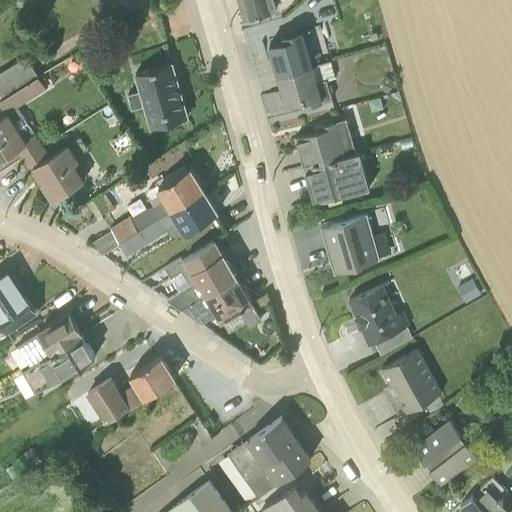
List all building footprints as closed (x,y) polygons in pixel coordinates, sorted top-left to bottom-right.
[(244,0),(246,6),(243,7),(243,8),(271,0),(244,0)] [(315,55),(321,53),(312,19),(305,21),(315,55)] [(271,35),(280,65),(315,55),(305,21),(284,27),(286,31),(271,35)] [(0,92),(40,66),(28,47),(0,64),(0,92)] [(315,55),(280,65),(288,95),(304,91),(305,96),(333,88),(328,69),(337,67),(332,51),(321,53),(315,55)] [(138,62),(136,62),(141,82),(129,85),(133,100),(145,96),(151,118),(189,107),(173,53),(139,63),(138,62)] [(0,93),(8,104),(47,80),(50,76),(42,65),(0,93)] [(387,66),(380,78),(388,83),(395,71),(387,66)] [(18,99),(0,110),(0,150),(18,139),(24,149),(44,136),(18,99)] [(297,127),(306,158),(357,143),(348,109),(321,116),(322,120),(297,127)] [(44,136),(24,149),(54,191),(87,170),(77,154),(81,151),(70,134),(52,145),(45,135),(44,136)] [(306,158),(316,192),(371,177),(361,142),(357,143),(306,158)] [(121,232),(205,179),(192,157),(160,176),(159,174),(149,181),(152,187),(151,188),(154,195),(132,208),(131,206),(112,218),(113,221),(92,234),(103,243),(121,232)] [(205,179),(121,232),(129,244),(168,219),(174,228),(219,201),(205,179)] [(105,183),(93,191),(104,207),(116,199),(105,183)] [(368,202),(322,216),(336,262),(381,247),(379,237),(375,224),(368,202)] [(375,224),(379,237),(390,235),(386,220),(375,224)] [(238,266),(217,230),(183,250),(181,247),(167,257),(173,266),(183,260),(193,275),(170,289),(184,299),(238,266)] [(0,325),(37,301),(10,261),(0,267),(0,325)] [(238,266),(184,299),(204,312),(219,303),(223,309),(253,291),(238,266)] [(385,272),(351,287),(371,331),(375,329),(408,314),(412,312),(405,297),(398,300),(385,272)] [(33,355),(84,323),(71,302),(69,302),(19,333),(33,355)] [(375,329),(382,342),(414,324),(408,314),(375,329)] [(38,381),(97,344),(84,323),(16,366),(28,385),(37,380),(38,381)] [(398,381),(408,399),(443,379),(419,335),(383,355),(393,373),(392,374),(396,382),(398,381)] [(113,364),(89,379),(108,409),(177,366),(163,344),(132,364),(137,371),(123,379),(113,364)] [(313,446),(283,404),(230,440),(260,484),(313,446)] [(452,406),(416,433),(427,447),(428,446),(432,452),(431,453),(442,467),(478,440),(452,406)] [(31,456),(45,448),(42,443),(43,442),(36,434),(22,442),(31,456)] [(15,465),(28,457),(23,447),(8,455),(15,465)] [(474,479),(462,490),(477,506),(477,507),(476,507),(476,508),(475,509),(475,510),(475,511),(505,511),(500,506),(511,495),(501,484),(509,476),(494,460),(483,471),(486,475),(478,484),(474,479)] [(219,511),(236,500),(211,465),(146,511),(219,511)] [(262,500),(256,505),(258,507),(261,511),(304,511),(323,499),(307,477),(303,480),(297,472),(261,498),(262,500)] [(332,511),(323,499),(304,511),(332,511)]
